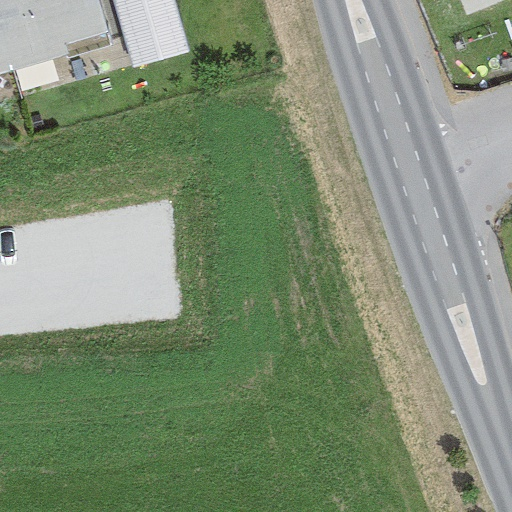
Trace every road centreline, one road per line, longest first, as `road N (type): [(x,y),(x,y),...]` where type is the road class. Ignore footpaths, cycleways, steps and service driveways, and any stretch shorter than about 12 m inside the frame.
road 1 (secondary): [(423,196),(511,469)]
road 2 (secondary): [(355,0),(423,196)]
